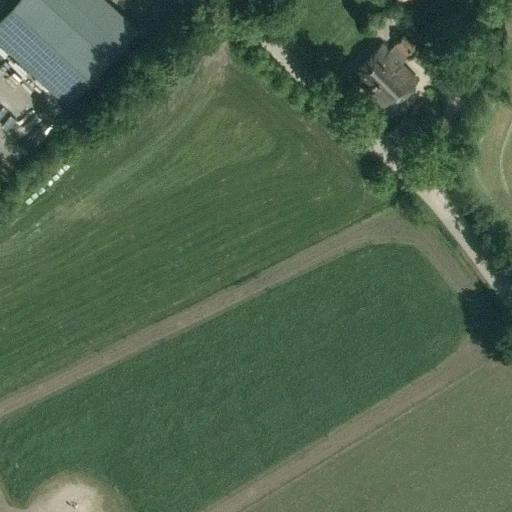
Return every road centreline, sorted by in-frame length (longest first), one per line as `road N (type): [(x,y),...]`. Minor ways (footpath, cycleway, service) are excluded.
road 1 (unclassified): [(511,300),(425,188),(227,0)]
road 2 (track): [(425,188),(488,0)]
